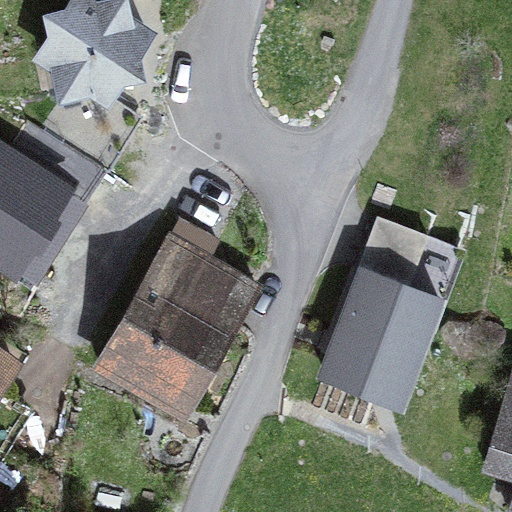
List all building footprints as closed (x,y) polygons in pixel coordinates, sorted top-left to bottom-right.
[(140,74),(135,52),(147,33),(128,21),(123,0),(102,5),(93,0),(78,0),(71,12),(50,17),(54,38),(43,57),(56,65),(63,96),(41,130),(105,170),(138,117),(106,97),(118,78),(140,74)] [(165,19),(147,33),(170,48),(181,30),(165,19)] [(142,119),(138,117),(105,170),(109,172),(142,119)] [(363,272),(408,289),(428,238),(429,235),(377,216),(357,270),(363,272)] [(255,284),(208,258),(217,241),(181,221),(105,357),(108,359),(102,369),(131,385),(136,375),(188,403),(255,284)] [(427,330),(435,333),(466,252),(428,238),(408,289),(438,300),(427,330)] [(325,374),(400,402),(427,330),(438,300),(408,289),(363,272),(325,374)] [(0,383),(20,351),(0,337),(0,383)] [(20,351),(0,383),(0,460),(3,462),(35,412),(11,397),(9,388),(29,355),(21,349),(20,351)] [(511,511),(511,391),(491,461),(511,467),(511,506),(510,511),(511,511)] [(505,491),(511,493),(511,467),(491,461),(488,469),(510,476),(505,491)]
